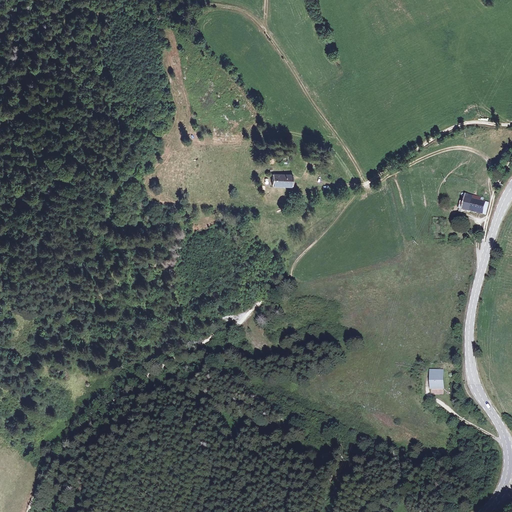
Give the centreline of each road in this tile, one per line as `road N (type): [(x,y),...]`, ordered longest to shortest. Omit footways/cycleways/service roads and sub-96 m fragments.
road 1 (track): [(364,184),(298,258),(290,281),(237,327),(127,388),(61,447),(28,511)]
road 2 (track): [(492,199),(487,161),(460,148),(364,184),(264,29),(239,9),(188,0)]
road 3 (secondary): [(511,187),(494,224),(468,332),(472,379),(508,453),(504,484),(485,511)]
road 4 (track): [(511,125),(460,124),(364,184)]
